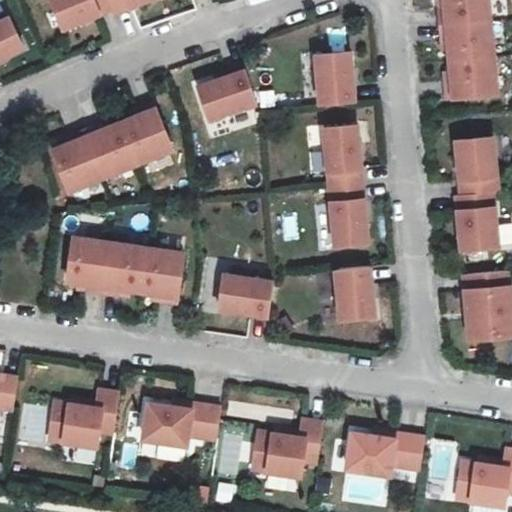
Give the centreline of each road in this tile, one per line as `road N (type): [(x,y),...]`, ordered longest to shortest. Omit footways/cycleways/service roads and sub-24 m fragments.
road 1 (residential): [(422,389),(0,327)]
road 2 (residential): [(388,0),(422,389)]
road 3 (residential): [(0,110),(291,0)]
